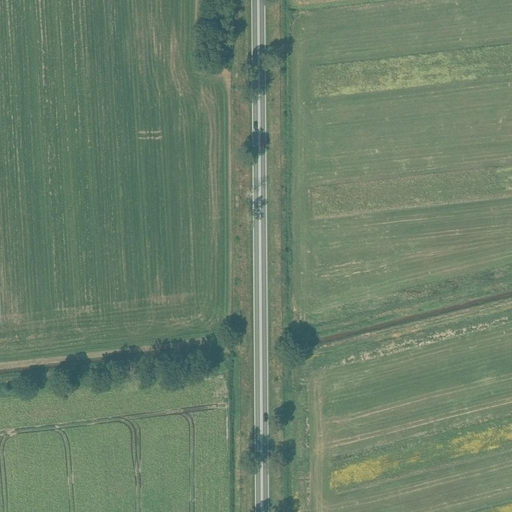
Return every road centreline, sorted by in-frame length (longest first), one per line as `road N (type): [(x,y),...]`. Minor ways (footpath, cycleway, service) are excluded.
road 1 (primary): [(262,511),(257,0)]
road 2 (track): [(205,357),(0,382)]
